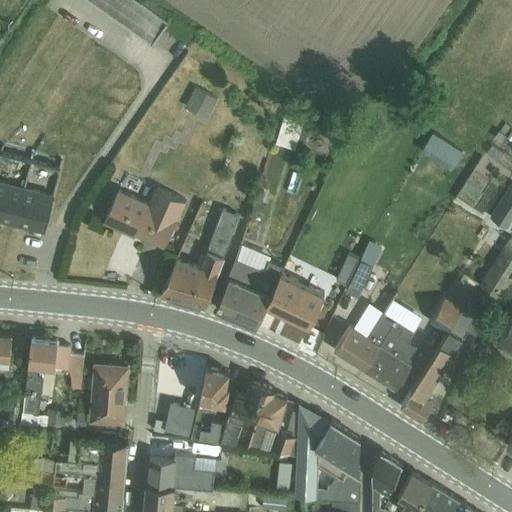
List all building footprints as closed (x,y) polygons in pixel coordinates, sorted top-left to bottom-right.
[(137,0),(91,0),(153,44),(168,23),(167,22),(168,21),(137,0)] [(196,86),(186,107),(208,119),(219,98),(196,86)] [(286,112),(277,142),(296,148),(305,119),(286,112)] [(434,132),(422,150),(452,170),(464,151),(434,132)] [(0,213),(46,225),(61,167),(2,151),(0,157),(0,213)] [(511,180),(486,218),(506,231),(511,222),(511,180)] [(120,188),(104,222),(135,236),(137,234),(165,246),(178,218),(179,218),(188,200),(156,186),(150,202),(120,188)] [(178,257),(161,292),(206,305),(239,214),(224,208),(202,265),(178,257)] [(471,297),(490,309),(492,310),(511,278),(511,273),(510,272),(511,269),(511,236),(475,291),(471,297)] [(371,241),(347,290),(359,296),(383,247),(371,241)] [(255,325),(268,299),(285,265),(270,259),(272,255),(243,243),(238,258),(237,258),(216,308),(255,325)] [(328,246),(319,265),(331,271),(326,281),(344,290),(359,258),(341,248),(340,251),(328,246)] [(448,332),(471,297),(475,291),(460,281),(448,298),(446,296),(431,321),(448,332)] [(268,299),(255,325),(298,345),(320,297),(310,293),(305,301),(296,297),(290,310),(268,299)] [(471,297),(448,332),(401,405),(422,419),(433,402),(426,398),(467,330),(476,335),(490,309),(471,297)] [(385,311),(397,319),(405,305),(392,298),(385,311)] [(397,319),(385,311),(370,302),(354,327),(351,324),(334,349),(366,370),(397,319)] [(397,319),(414,330),(423,316),(405,305),(397,319)] [(511,315),(498,343),(511,350),(511,315)] [(397,319),(366,370),(396,389),(412,364),(411,357),(417,346),(408,340),(414,330),(397,319)] [(0,375),(9,376),(13,336),(0,334),(0,375)] [(22,423),(34,424),(64,427),(66,410),(48,408),(48,415),(39,414),(42,393),(45,366),(56,367),(70,368),(72,351),(72,345),(60,344),(61,339),(33,336),(26,392),(22,423)] [(72,351),(70,368),(72,386),(81,387),(84,352),(72,351)] [(95,361),(90,421),(126,424),(131,363),(95,361)] [(45,366),(42,393),(53,394),(56,367),(45,366)] [(201,393),(201,401),(214,403),(210,418),(223,420),(226,405),(227,406),(232,385),(227,384),(230,370),(207,366),(201,393)] [(257,418),(268,383),(250,379),(245,395),(236,392),(220,443),(237,445),(246,415),(257,418)] [(268,383),(257,418),(248,447),(293,452),(294,435),(276,430),(275,431),(268,428),(269,422),(278,425),(287,396),(274,391),(275,387),(268,383)] [(9,421),(22,423),(26,392),(18,392),(18,406),(11,405),(9,421)] [(190,429),(195,402),(170,398),(165,424),(190,429)] [(361,500),(361,437),(332,420),(300,402),(299,410),(298,431),(295,495),(332,498),(361,500)] [(298,431),(299,410),(293,409),(288,428),(298,431)] [(22,423),(9,421),(0,419),(0,439),(19,442),(21,428),(33,429),(34,424),(22,423)] [(40,470),(125,478),(129,443),(70,438),(68,458),(43,456),(43,458),(27,457),(27,467),(41,468),(40,470)] [(382,511),(385,507),(381,505),(381,486),(390,491),(402,463),(381,450),(374,463),(373,511),(382,511)] [(147,482),(176,485),(212,489),(215,469),(194,467),(196,454),(174,452),(174,458),(150,456),(147,482)] [(279,461),(277,488),(290,489),(292,462),(279,461)] [(395,511),(385,507),(382,511),(414,511),(433,482),(412,469),(398,492),(406,497),(400,506),(403,508),(401,511),(395,511)] [(125,478),(40,470),(39,482),(68,485),(68,479),(84,480),(83,491),(124,495),(125,478)] [(144,511),(184,511),(185,502),(174,501),(176,485),(147,482),(144,511)] [(414,511),(460,511),(466,502),(433,482),(414,511)] [(31,508),(45,510),(47,489),(34,487),(31,508)] [(124,495),(83,491),(56,488),(54,506),(122,511),(124,495)] [(361,511),(361,500),(332,498),(331,511),(327,511),(361,511)] [(481,511),(466,502),(460,511),(481,511)]
